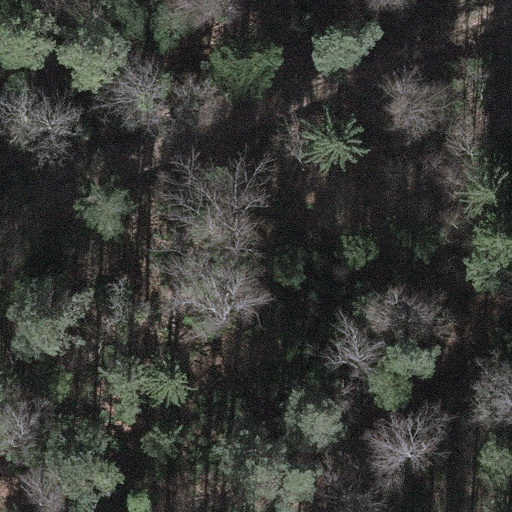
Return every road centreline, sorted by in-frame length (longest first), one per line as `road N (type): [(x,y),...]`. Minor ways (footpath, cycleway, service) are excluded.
road 1 (track): [(511,22),(326,80),(65,185),(0,220)]
road 2 (track): [(307,511),(511,271)]
